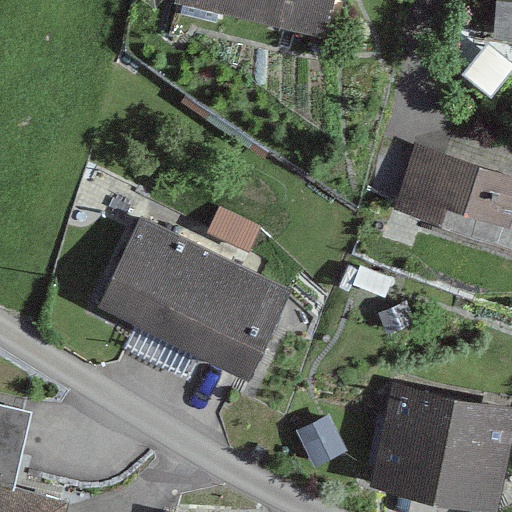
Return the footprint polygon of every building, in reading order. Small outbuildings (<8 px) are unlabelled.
[(187,0),(184,13),(340,49),(351,0),(187,0)] [(511,0),(507,0),(503,44),(511,45),(511,0)] [(511,169),(421,141),(399,214),(456,232),(463,208),(511,223),(511,169)] [(297,302),(146,227),(107,305),(258,381),(297,302)] [(511,465),(511,408),(392,394),(381,489),(507,504),(511,465)] [(33,416),(0,409),(0,511),(78,511),(80,503),(18,492),(33,416)]
